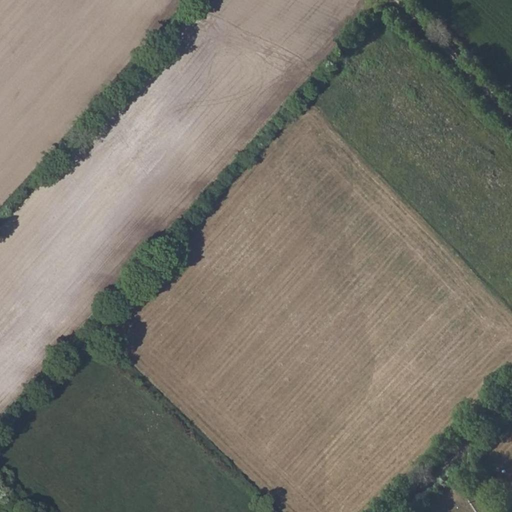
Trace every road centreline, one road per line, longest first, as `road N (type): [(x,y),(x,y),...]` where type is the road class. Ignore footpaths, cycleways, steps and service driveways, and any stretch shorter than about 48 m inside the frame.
road 1 (track): [(511,114),(393,0)]
road 2 (track): [(403,511),(511,403)]
